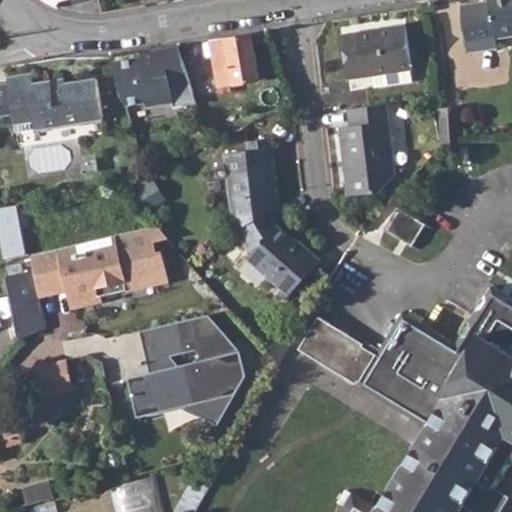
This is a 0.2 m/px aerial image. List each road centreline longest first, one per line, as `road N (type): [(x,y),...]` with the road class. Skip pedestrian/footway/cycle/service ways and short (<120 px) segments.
road 1 (residential): [(293,4),(318,219),(348,249),(428,300),(464,251)]
road 2 (residential): [(37,31),(102,37),(293,4)]
